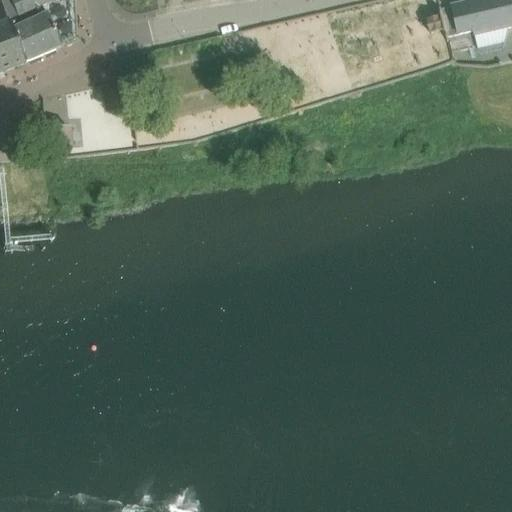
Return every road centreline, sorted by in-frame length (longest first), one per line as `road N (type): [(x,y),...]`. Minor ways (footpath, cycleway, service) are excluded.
road 1 (unclassified): [(306,0),(150,31),(110,47)]
road 2 (unclassified): [(110,47),(0,97)]
